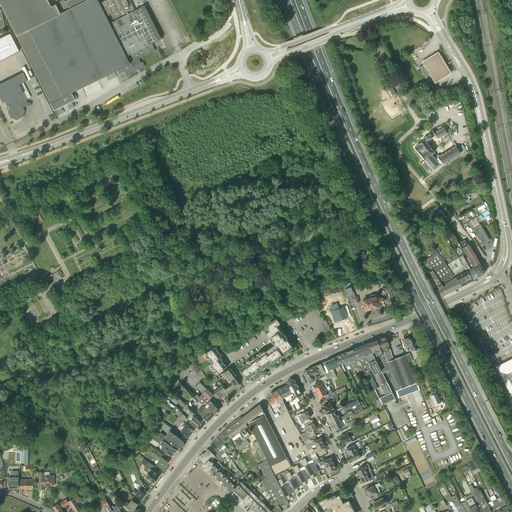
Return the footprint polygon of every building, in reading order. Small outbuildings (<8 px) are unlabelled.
[(77,76),(92,69),(97,79),(103,76),(127,65),(117,70),(119,74),(124,72),(127,77),(131,75),(130,74),(144,67),(145,65),(143,64),(144,63),(140,62),(139,59),(139,58),(155,50),(152,43),(154,42),(156,44),(160,39),(143,6),(137,7),(138,9),(135,10),(130,0),(67,0),(65,1),(64,0),(62,0),(60,2),(65,12),(61,14),(58,8),(56,4),(52,6),(48,0),(0,0),(0,2),(3,9),(54,110),(75,100),(72,92),(76,90),(82,87),(77,76)] [(11,33),(0,38),(0,61),(20,51),(11,33)] [(422,61),(435,82),(452,72),(439,50),(422,61)] [(424,65),(419,68),(419,67),(418,68),(428,83),(428,82),(433,80),(433,79),(433,80),(434,79),(433,79),(424,65),(425,65),(424,64),(424,65)] [(0,83),(0,96),(3,103),(5,102),(7,106),(9,107),(8,112),(11,118),(17,120),(23,117),(25,111),(22,106),(24,105),(25,105),(26,101),(27,101),(28,99),(23,89),(22,89),(19,84),(28,80),(23,72),(0,83)] [(440,164),(438,162),(437,160),(432,154),(435,152),(428,144),(426,142),(429,140),(435,135),(438,138),(451,131),(447,126),(434,132),(433,130),(429,133),(430,133),(426,136),(423,138),(424,140),(423,140),(414,147),(425,160),(421,163),(420,163),(421,163),(429,173),(436,167),(437,167),(440,164)] [(443,164),(461,153),(456,145),(438,156),(442,163),(443,164)] [(482,213),(486,210),(484,207),(485,207),(484,204),(478,208),(479,210),(480,210),(482,213)] [(441,209),(440,209),(430,216),(434,222),(435,223),(442,219),(446,216),(441,209)] [(474,228),(473,226),(479,223),(478,222),(482,220),(479,215),(475,217),(476,219),(473,221),(473,220),(471,221),(470,220),(468,222),(473,231),(475,230),(483,244),(489,240),(480,224),(474,228)] [(459,244),(467,257),(478,276),(484,273),(484,271),(475,255),(468,244),(468,245),(465,240),(459,244)] [(461,286),(455,277),(435,249),(431,252),(432,255),(428,257),(427,255),(423,257),(424,260),(425,259),(433,270),(430,272),(433,278),(434,278),(436,283),(442,295),(461,286)] [(463,255),(458,257),(464,267),(465,266),(473,279),(478,276),(467,257),(465,258),(463,255)] [(463,273),(455,277),(461,286),(464,285),(473,279),(465,266),(464,267),(458,257),(447,264),(454,274),(461,270),(463,273)] [(354,303),(354,304),(359,303),(357,297),(356,298),(349,280),(343,282),(352,304),(354,303)] [(397,289),(395,289),(393,290),(392,290),(390,291),(388,293),(394,309),(404,306),(398,289),(397,289)] [(361,307),(362,309),(363,310),(365,309),(365,310),(378,307),(377,305),(381,304),(381,302),(384,302),(384,300),(384,299),(383,298),(380,299),(380,297),(376,298),(375,297),(374,294),(370,295),(371,298),(363,300),(364,305),(362,306),(361,307)] [(337,305),(333,304),(332,311),(331,311),(335,322),(346,318),(342,307),(339,308),(337,305)] [(275,345),(266,352),(272,361),(273,363),(293,348),(286,339),(287,338),(286,336),(287,335),(285,333),(284,334),(284,333),(283,334),(280,329),(278,328),(276,325),(280,322),(276,317),(265,325),(269,330),(266,332),(268,335),(275,345)] [(389,345),(386,336),(377,340),(386,362),(393,359),(388,345),(389,345)] [(415,349),(416,351),(419,349),(414,337),(411,338),(411,336),(404,339),(407,347),(410,346),(412,350),(415,349)] [(377,340),(368,343),(371,353),(372,352),(382,372),(389,370),(386,362),(381,349),(377,340)] [(368,343),(355,348),(365,370),(368,376),(374,389),(380,386),(384,393),(385,395),(379,398),(382,405),(387,402),(395,398),(391,390),(382,372),(372,352),(371,353),(368,343)] [(211,363),(209,365),(216,375),(227,367),(225,364),(226,363),(224,361),(223,362),(220,357),(222,356),(220,353),(221,352),(219,350),(218,351),(214,346),(204,353),(211,363)] [(362,372),(365,370),(354,348),(346,352),(350,361),(353,368),(354,371),(355,370),(357,374),(362,372)] [(264,350),(243,366),(251,376),(255,373),(256,374),(258,373),(257,372),(265,366),(266,367),(268,365),(267,365),(272,361),(266,352),(264,350)] [(350,369),(353,368),(350,361),(346,352),(341,354),(345,363),(347,367),(349,366),(350,369)] [(342,364),(345,363),(341,354),(336,356),(341,368),(343,372),(345,371),(342,364)] [(412,392),(420,389),(417,382),(416,382),(408,362),(405,355),(393,359),(386,362),(389,370),(392,377),(391,377),(395,390),(410,385),(412,392)] [(338,370),(341,368),(336,356),(331,359),(335,368),(337,367),(338,370)] [(329,370),(335,368),(331,359),(326,361),(329,370)] [(329,370),(326,361),(320,363),(321,363),(324,371),(325,372),(326,375),(328,378),(327,377),(332,375),(329,370)] [(190,365),(196,374),(200,371),(195,362),(190,365)] [(511,397),(511,362),(506,366),(504,362),(496,366),(508,390),(511,397)] [(324,371),(321,363),(316,365),(306,371),(305,373),(306,376),(311,373),(312,375),(315,374),(318,373),(318,374),(320,373),(322,372),(323,373),(325,372),(324,371)] [(251,376),(243,366),(240,368),(243,372),(242,373),(245,377),(246,377),(247,379),(251,376)] [(222,373),(225,377),(233,371),(230,367),(222,373)] [(230,380),(234,377),(236,375),(233,371),(225,377),(228,381),(230,380)] [(324,376),(326,375),(325,372),(323,373),(322,372),(320,373),(318,374),(318,373),(315,374),(312,375),(311,373),(306,376),(309,381),(323,374),(324,376)] [(325,380),(328,378),(326,375),(324,376),(320,378),(322,381),(318,383),(318,384),(314,387),(316,392),(324,388),(327,387),(325,384),(327,383),(325,380)] [(230,380),(232,383),(233,383),(236,387),(240,384),(234,377),(230,380)] [(181,383),(176,378),(172,382),(177,387),(181,383)] [(287,385),(289,388),(297,385),(294,380),(291,379),(287,382),(288,385),(287,385)] [(196,386),(203,393),(209,399),(213,395),(200,382),(196,386)] [(232,383),(225,389),(228,393),(236,387),(233,383),(232,383)] [(222,385),(218,388),(224,396),(228,393),(225,389),(222,385)] [(285,386),(283,387),(289,400),(291,399),(290,395),(288,396),(288,395),(292,393),(289,388),(287,385),(285,385),(285,386)] [(299,390),(297,385),(289,388),(292,393),(299,390)] [(278,389),(277,390),(281,398),(286,396),(286,397),(285,398),(286,401),(289,400),(283,387),(281,388),(280,388),(279,389),(278,389)] [(224,396),(218,388),(214,391),(220,399),(224,396)] [(326,392),(324,388),(316,392),(319,398),(324,396),(324,397),(328,395),(329,398),(332,397),(336,395),(334,391),(332,393),(331,389),(326,392)] [(279,408),(281,414),(288,411),(281,398),(277,390),(274,392),(274,391),(273,391),(271,392),(271,393),(270,394),(272,397),(268,399),(271,405),(275,403),(275,402),(278,400),(282,407),(279,408)] [(302,394),(299,390),(292,393),(295,398),(295,399),(293,400),(297,409),(300,408),(297,402),(300,401),(298,396),(302,394)] [(430,395),(434,405),(441,402),(437,392),(430,395)] [(197,399),(204,405),(207,409),(214,415),(217,412),(220,409),(217,407),(218,406),(215,404),(214,404),(209,399),(203,393),(199,397),(197,394),(194,396),(197,399)] [(336,394),(336,395),(332,397),(333,400),(328,402),(328,403),(323,406),(324,408),(326,412),(334,408),(332,404),(339,401),(337,398),(338,397),(336,394)] [(382,405),(379,398),(375,400),(380,409),(383,407),(382,405)] [(327,414),(333,425),(340,421),(343,419),(343,420),(363,409),(362,408),(360,404),(357,399),(342,406),(346,414),(342,416),(341,417),(340,416),(339,417),(334,410),(327,414)] [(267,418),(260,404),(242,417),(248,425),(250,428),(251,427),(267,418)] [(207,409),(204,405),(197,411),(201,415),(208,421),(214,415),(207,409)] [(176,412),(175,413),(180,417),(183,414),(179,411),(180,410),(175,406),(173,409),(176,412)] [(303,424),(306,423),(304,421),(311,417),(308,411),(296,417),(301,425),(303,424)] [(194,413),(188,419),(196,427),(201,422),(197,419),(198,418),(194,413)] [(376,413),(369,417),(371,421),(378,418),(376,413)] [(248,425),(242,417),(224,431),(231,436),(237,445),(235,447),(238,451),(249,443),(246,439),(251,436),(244,428),(248,425)] [(256,438),(266,458),(270,466),(276,479),(293,470),(287,457),(268,421),(267,418),(251,427),(256,438)] [(305,432),(300,434),(304,441),(309,439),(307,434),(317,429),(312,419),(306,423),(303,424),(305,427),(304,427),(306,430),(305,432)] [(191,434),(194,430),(184,423),(185,422),(183,421),(177,428),(188,437),(189,436),(191,434)] [(340,421),(333,425),(335,430),(340,428),(343,427),(340,421)] [(156,434),(178,450),(179,450),(179,449),(180,449),(179,449),(180,448),(184,442),(179,438),(169,430),(165,436),(160,432),(159,433),(156,431),(154,433),(156,434)] [(231,437),(224,431),(220,435),(226,441),(227,442),(230,440),(229,439),(231,437)] [(351,439),(349,436),(352,434),(350,431),(341,435),(341,436),(340,437),(343,443),(351,439)] [(178,450),(156,434),(152,439),(159,444),(160,444),(163,446),(161,449),(166,453),(164,455),(168,458),(170,454),(172,455),(173,454),(174,454),(174,452),(175,451),(174,451),(175,449),(178,450),(178,451),(178,450)] [(220,435),(214,441),(221,447),(225,452),(226,452),(229,449),(225,446),(224,446),(223,445),(226,441),(220,435)] [(312,448),(316,446),(323,442),(321,437),(314,441),(313,441),(311,441),(309,440),(310,438),(309,439),(304,441),(308,450),(312,448)] [(256,438),(252,440),(262,461),(266,458),(256,438)] [(222,462),(224,459),(221,456),(225,452),(221,447),(214,441),(210,446),(216,452),(217,453),(215,455),(222,462)] [(363,447),(360,441),(350,446),(350,447),(346,449),(349,454),(357,450),(363,447)] [(313,450),(312,448),(308,450),(310,455),(323,449),(325,448),(326,447),(323,442),(316,446),(317,448),(313,450)] [(357,450),(349,454),(352,460),(353,460),(354,460),(355,459),(365,454),(363,452),(365,451),(363,447),(357,450)] [(161,453),(155,448),(152,453),(158,457),(156,459),(159,460),(157,464),(163,468),(168,462),(162,457),(164,455),(161,453)] [(204,464),(207,466),(209,464),(208,463),(209,463),(208,462),(209,461),(210,462),(212,461),(216,457),(215,456),(208,448),(206,450),(207,450),(203,454),(203,455),(200,458),(205,463),(204,464)] [(324,463),(325,467),(334,463),(331,457),(326,460),(325,459),(319,462),(321,465),(324,463)] [(276,479),(270,466),(266,458),(262,461),(258,464),(265,477),(259,482),(269,492),(276,505),(283,502),(284,505),(286,505),(289,504),(276,479)] [(209,470),(210,469),(215,464),(212,461),(210,462),(209,461),(208,462),(209,463),(208,463),(209,464),(207,466),(206,467),(205,467),(206,467),(206,468),(209,470)] [(214,476),(215,474),(220,470),(223,466),(219,462),(219,461),(218,461),(215,464),(210,469),(212,471),(211,473),(212,473),(214,476)] [(156,479),(158,476),(156,475),(157,473),(151,469),(154,465),(149,462),(146,466),(144,469),(149,473),(146,476),(154,482),(155,482),(157,480),(156,479)] [(325,467),(323,468),(325,472),(324,472),(325,473),(321,476),(323,481),(328,479),(326,475),(332,472),(332,471),(337,469),(334,463),(325,467)] [(357,471),(359,476),(367,472),(371,471),(369,467),(367,464),(360,468),(360,469),(357,471)] [(220,481),(221,480),(227,474),(221,469),(223,467),(223,466),(220,470),(215,474),(218,477),(217,478),(216,478),(217,478),(220,481)] [(402,471),(405,476),(410,474),(409,471),(411,470),(410,468),(408,469),(402,471)] [(9,483),(9,488),(18,488),(18,481),(19,471),(18,471),(18,472),(14,472),(13,475),(13,476),(11,476),(11,477),(7,477),(7,475),(7,483),(9,483)] [(367,472),(359,476),(362,482),(374,477),(371,471),(367,472)] [(384,471),(375,476),(378,480),(386,476),(384,471)] [(38,472),(38,489),(43,489),(43,487),(45,487),(44,485),(50,485),(50,486),(53,486),(53,485),(54,485),(54,476),(53,476),(53,475),(49,475),(49,476),(44,476),(44,472),(38,472)] [(223,482),(222,483),(225,486),(233,478),(228,473),(227,474),(221,480),(223,482)] [(33,488),(32,479),(20,480),(20,488),(33,488)] [(230,492),(233,489),(236,486),(233,483),(234,482),(231,480),(226,485),(228,487),(227,489),(230,492)] [(233,491),(236,493),(244,484),(241,481),(236,486),(233,489),(234,490),(233,491)] [(379,496),(382,495),(380,491),(377,493),(376,492),(374,489),(381,485),(379,482),(365,489),(369,496),(372,494),(375,499),(379,496)] [(239,495),(240,496),(248,488),(244,484),(236,493),(238,496),(239,495)] [(470,492),(471,494),(472,494),(481,511),(490,511),(489,509),(486,502),(480,489),(475,492),(473,487),(470,489),(471,489),(470,489),(471,491),(470,492)] [(240,498),(242,500),(251,491),(248,488),(240,496),(239,497),(240,496),(241,497),(240,498)] [(132,493),(141,499),(146,493),(140,489),(137,492),(134,490),(132,493)] [(245,501),(246,502),(254,494),(251,491),(242,500),(245,502),(245,501)] [(354,511),(348,499),(353,497),(350,491),(340,497),(339,495),(332,498),(331,497),(328,499),(327,497),(319,501),(324,510),(325,509),(324,508),(327,507),(327,508),(331,506),(332,508),(331,508),(333,511),(337,510),(338,511),(354,511)] [(497,506),(495,507),(496,511),(497,511),(503,511),(498,502),(493,492),(490,494),(497,506)] [(247,504),(249,506),(258,498),(254,494),(246,502),(245,503),(246,503),(247,503),(248,503),(247,504)] [(466,502),(470,511),(481,511),(472,494),(471,494),(464,497),(466,502)] [(84,511),(87,511),(83,505),(81,501),(77,495),(68,501),(67,499),(58,504),(58,503),(53,506),(56,511),(84,511)] [(451,497),(458,511),(466,511),(462,503),(460,503),(456,495),(451,497)] [(252,510),(261,501),(258,498),(249,506),(251,509),(252,508),(253,509),(252,510)] [(373,504),(374,506),(375,505),(377,509),(389,503),(387,499),(384,500),(382,498),(373,502),(374,503),(373,504)] [(99,511),(112,511),(109,504),(106,499),(96,505),(99,510),(98,510),(99,510),(98,510),(99,511)] [(124,505),(132,511),(138,504),(132,500),(129,504),(126,502),(124,505)] [(503,500),(498,502),(503,511),(509,511),(506,506),(503,500)] [(253,511),(254,511),(256,511),(265,504),(261,501),(252,510),(253,511)] [(489,501),(486,502),(489,509),(490,511),(497,511),(496,511),(495,507),(494,506),(491,507),(489,501)]
